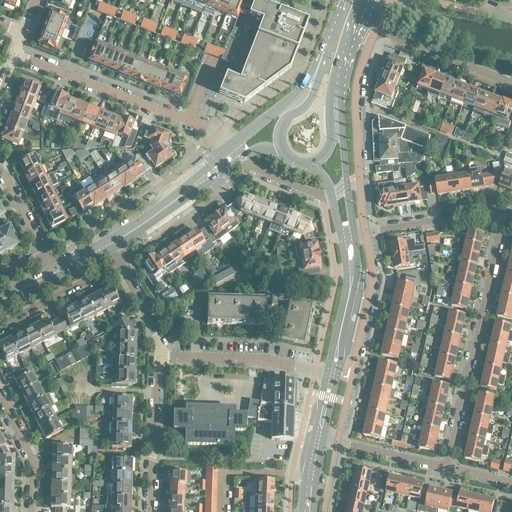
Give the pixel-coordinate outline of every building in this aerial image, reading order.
[(1,0),(1,1),(5,3),(4,5),(14,9),(17,0),(1,0)] [(68,10),(71,0),(54,0),(53,4),(68,10)] [(193,4),(182,0),(181,0),(96,0),(94,6),(99,7),(97,12),(105,15),(114,18),(115,14),(121,17),(120,21),(127,23),(134,26),(136,22),(142,24),(140,28),(147,31),(154,34),(156,30),(162,32),(160,36),(167,39),(174,42),(176,38),(182,40),(180,44),(187,47),(194,49),(196,45),(202,48),(205,49),(204,53),(212,56),(221,60),(224,51),(236,20),(225,16),(215,12),(205,8),(205,9),(204,9),(193,4)] [(204,9),(207,0),(194,0),(193,4),(204,9)] [(215,12),(219,0),(207,0),(204,9),(205,9),(205,8),(215,12)] [(225,16),(231,0),(219,0),(215,12),(225,16)] [(231,0),(225,16),(236,20),(239,14),(243,3),(244,1),(242,0),(231,0)] [(307,23),(254,2),(252,6),(243,3),(239,14),(236,20),(224,51),(221,60),(230,64),(226,74),(218,94),(243,104),(289,69),(293,59),(307,23)] [(50,13),(46,23),(64,30),(68,20),(50,13)] [(60,39),(64,30),(46,23),(42,32),(60,39)] [(64,40),(60,39),(42,32),(41,37),(39,37),(37,42),(38,43),(38,44),(43,46),(43,48),(49,51),(50,49),(59,52),(64,40)] [(99,66),(107,45),(97,41),(88,62),(89,62),(89,63),(94,65),(94,64),(99,66)] [(109,71),(117,49),(107,45),(99,66),(104,68),(103,69),(109,71)] [(127,54),(127,53),(117,49),(109,71),(114,73),(114,72),(119,73),(118,74),(119,74),(127,54)] [(137,58),(127,54),(119,74),(119,75),(119,76),(124,78),(124,76),(129,78),(137,58)] [(389,58),(384,71),(400,78),(407,61),(391,55),(390,59),(389,58)] [(138,83),(147,61),(137,58),(129,78),(134,80),(133,81),(138,83)] [(422,62),(412,58),(410,64),(420,68),(422,62)] [(149,86),(157,65),(147,61),(138,83),(144,85),(144,84),(149,86)] [(167,69),(157,65),(149,86),(154,88),(153,89),(158,91),(158,90),(159,90),(167,69)] [(169,93),(177,72),(167,68),(167,69),(159,90),(160,89),(164,91),(164,92),(168,94),(169,93)] [(418,87),(430,92),(436,75),(436,74),(424,70),(422,77),(419,84),(418,87)] [(395,89),(396,89),(400,78),(384,71),(379,83),(395,89)] [(185,85),(188,76),(177,72),(169,93),(174,95),(174,96),(178,98),(179,97),(180,97),(182,92),(184,93),(186,86),(185,85)] [(440,96),(447,80),(442,78),(441,76),(439,75),(437,76),(436,75),(430,92),(440,96)] [(23,83),(19,95),(35,101),(44,105),(47,98),(43,97),(42,99),(37,97),(40,90),(32,87),(34,83),(25,80),(24,84),(23,83)] [(452,100),(458,84),(457,83),(456,82),(453,81),(452,81),(447,80),(440,96),(439,99),(443,101),(445,98),(452,100)] [(399,90),(396,89),(395,89),(379,83),(371,104),(391,112),(399,90)] [(463,105),(469,88),(464,86),(463,85),(461,84),(459,84),(458,84),(452,100),(463,105)] [(473,112),(480,93),(479,92),(478,91),(476,90),(474,90),(469,88),(463,105),(462,107),(473,112)] [(59,114),(66,97),(55,92),(50,104),(48,109),(59,114)] [(484,116),(485,113),(492,97),(487,95),(486,94),(484,93),(482,93),(480,93),(473,112),(484,116)] [(31,112),(35,101),(19,95),(14,106),(31,112)] [(71,120),(77,103),(75,102),(76,101),(71,100),(71,101),(66,99),(67,97),(66,97),(59,114),(60,114),(57,120),(69,124),(71,120)] [(496,117),(503,101),(502,101),(500,99),(498,98),(497,99),(492,97),(485,113),(496,117)] [(511,103),(503,100),(503,101),(496,117),(495,121),(504,125),(506,121),(511,123),(511,122),(511,103)] [(82,124),(88,107),(83,105),(83,104),(79,103),(78,104),(77,103),(71,120),(82,124)] [(27,123),(31,112),(14,106),(10,117),(27,123)] [(93,128),(99,112),(94,110),(95,109),(90,107),(89,108),(88,107),(82,124),(93,128)] [(104,132),(110,116),(109,115),(110,115),(105,113),(104,114),(99,112),(93,128),(104,132)] [(116,135),(123,119),(122,118),(121,120),(117,118),(117,117),(112,116),(112,117),(110,116),(104,132),(115,137),(116,135)] [(22,135),(27,123),(10,117),(6,129),(22,135)] [(379,118),(377,119),(373,123),(374,133),(380,133),(400,132),(402,127),(379,118)] [(134,123),(123,119),(116,135),(127,140),(124,148),(130,148),(135,136),(137,132),(131,130),(134,123)] [(440,130),(442,124),(436,122),(434,128),(440,130)] [(440,131),(450,135),(451,136),(454,127),(443,123),(440,131)] [(153,142),(154,147),(162,147),(164,143),(165,143),(166,143),(167,141),(169,142),(170,141),(171,137),(171,136),(151,128),(150,130),(144,128),(141,127),(136,139),(143,142),(144,141),(145,142),(146,140),(153,142)] [(406,128),(402,127),(400,132),(380,133),(380,134),(383,134),(383,137),(374,137),(374,144),(376,145),(376,150),(427,147),(430,137),(429,138),(406,129),(406,128)] [(18,146),(22,135),(6,129),(4,134),(3,134),(2,134),(1,134),(0,134),(0,139),(1,140),(18,146)] [(453,136),(462,139),(464,132),(456,129),(453,136)] [(465,133),(463,139),(474,143),(476,137),(465,133)] [(433,149),(437,150),(441,152),(445,140),(437,137),(433,149)] [(89,140),(86,147),(94,150),(96,143),(89,140)] [(141,158),(148,168),(152,165),(155,169),(173,156),(174,156),(174,155),(173,155),(171,151),(170,151),(170,150),(168,152),(167,150),(166,150),(165,151),(162,147),(154,147),(154,152),(146,158),(144,156),(141,158)] [(421,163),(427,147),(376,150),(376,153),(375,155),(375,162),(381,161),(381,167),(393,166),(398,165),(421,163)] [(89,156),(89,155),(86,151),(77,152),(74,154),(74,155),(79,163),(89,156)] [(94,151),(89,155),(89,156),(94,163),(100,160),(94,151)] [(74,155),(74,154),(72,152),(61,152),(66,161),(74,155)] [(18,164),(24,175),(39,167),(32,153),(23,154),(20,155),(23,161),(18,164)] [(143,172),(148,168),(141,158),(140,156),(135,159),(133,156),(129,155),(121,160),(125,166),(135,182),(141,178),(141,177),(144,174),(143,172)] [(60,168),(57,169),(58,171),(61,170),(66,167),(64,163),(59,166),(60,168)] [(414,164),(405,165),(406,177),(410,177),(415,174),(414,164)] [(125,188),(135,182),(125,166),(114,172),(125,188)] [(45,178),(39,167),(24,175),(27,181),(29,186),(45,178)] [(469,170),(469,175),(472,190),(484,189),(483,187),(482,176),(481,168),(469,170)] [(510,191),(511,185),(511,174),(505,171),(499,186),(510,191)] [(124,188),(125,188),(114,172),(104,179),(114,194),(115,193),(115,194),(120,191),(119,190),(123,187),(124,188)] [(504,173),(488,175),(490,186),(496,185),(499,186),(504,173)] [(112,194),(114,194),(104,179),(101,174),(90,180),(104,201),(103,200),(108,197),(108,198),(113,195),(112,194)] [(409,204),(407,187),(401,188),(399,175),(393,176),(394,182),(394,183),(394,185),(395,189),(397,206),(403,205),(403,206),(408,206),(408,204),(409,204)] [(472,190),(469,175),(458,176),(461,192),(472,190)] [(490,186),(488,175),(482,176),(483,187),(490,186)] [(461,192),(458,176),(447,178),(449,194),(461,192)] [(50,188),(45,178),(29,186),(31,190),(32,190),(35,196),(50,188)] [(449,194),(447,178),(435,180),(436,182),(435,182),(437,193),(438,196),(449,194)] [(94,207),(104,201),(90,180),(85,183),(88,189),(84,192),(94,207)] [(395,189),(394,185),(394,183),(378,185),(379,191),(378,192),(380,206),(385,206),(384,207),(384,208),(397,206),(395,189)] [(419,185),(407,187),(409,204),(423,202),(423,201),(427,200),(426,193),(420,194),(419,185)] [(86,212),(94,207),(84,192),(83,192),(80,187),(70,193),(76,202),(73,203),(76,210),(80,208),(83,213),(86,211),(86,212)] [(56,199),(50,188),(35,196),(38,202),(37,202),(40,207),(56,199)] [(254,200),(254,199),(246,196),(243,198),(242,197),(240,198),(241,199),(235,202),(236,203),(230,206),(236,217),(241,213),(248,216),(248,215),(254,200)] [(61,210),(56,199),(40,207),(42,212),(45,218),(61,210)] [(260,220),(266,204),(261,202),(260,200),(258,199),(256,200),(254,199),(254,200),(248,215),(260,220)] [(271,224),(277,208),(276,207),(275,206),(273,205),(271,205),(266,204),(260,220),(271,224)] [(240,224),(236,217),(230,206),(225,209),(224,208),(223,209),(222,208),(218,212),(218,213),(214,216),(228,233),(237,226),(240,224)] [(282,228),(288,212),(283,210),(282,209),(280,208),(278,208),(277,208),(271,224),(282,228)] [(67,221),(61,210),(45,218),(51,229),(67,221)] [(293,233),(299,217),(300,217),(298,216),(297,214),(295,214),(293,214),(288,212),(282,228),(293,233)] [(228,234),(228,233),(214,216),(210,219),(209,218),(205,221),(206,222),(204,223),(207,226),(202,230),(212,244),(217,240),(218,241),(228,234)] [(308,221),(299,217),(293,233),(303,236),(304,236),(305,241),(314,239),(311,232),(312,232),(310,225),(311,225),(310,223),(309,224),(308,221)] [(9,227),(0,231),(0,237),(7,251),(9,251),(13,249),(14,247),(18,245),(9,227)] [(212,244),(202,230),(197,234),(195,230),(190,234),(188,233),(186,235),(186,237),(184,238),(193,252),(204,245),(207,248),(208,247),(214,256),(218,253),(212,244)] [(468,236),(466,242),(481,245),(483,234),(463,230),(462,234),(468,236)] [(193,252),(184,238),(183,238),(182,238),(179,239),(179,241),(174,244),(186,263),(187,262),(186,261),(189,259),(187,256),(193,252)] [(408,253),(407,248),(406,241),(390,244),(392,256),(408,253)] [(479,256),(481,245),(466,242),(465,248),(459,247),(458,251),(479,256)] [(186,263),(174,244),(170,247),(169,247),(166,248),(166,250),(165,251),(174,265),(177,269),(186,263)] [(299,247),(301,259),(319,256),(318,251),(319,251),(318,245),(316,246),(316,244),(299,247)] [(246,245),(238,249),(244,258),(248,256),(246,245)] [(174,265),(165,251),(163,251),(162,251),(159,253),(159,255),(155,257),(164,271),(174,265)] [(476,267),(479,256),(458,251),(457,256),(463,257),(461,263),(476,267)] [(410,266),(408,253),(392,256),(394,268),(410,266)] [(164,272),(164,271),(155,257),(154,256),(143,263),(149,271),(144,274),(153,288),(158,284),(155,281),(165,274),(164,272)] [(320,261),(319,256),(301,259),(304,271),(310,270),(311,276),(321,274),(320,268),(320,267),(321,266),(320,261)] [(474,277),(476,267),(461,263),(460,270),(454,269),(453,273),(474,277)] [(200,282),(207,278),(202,270),(195,274),(197,278),(200,282)] [(471,288),(474,277),(453,273),(452,277),(458,278),(456,285),(471,288)] [(187,284),(190,289),(200,282),(197,278),(187,284)] [(397,289),(396,295),(412,298),(415,286),(399,282),(398,284),(397,283),(396,289),(397,289)] [(469,299),(471,288),(456,285),(455,291),(449,290),(448,294),(469,299)] [(502,295),(511,297),(511,286),(505,285),(502,295)] [(99,293),(107,310),(119,304),(114,293),(112,289),(111,287),(109,288),(109,289),(104,291),(103,292),(100,294),(99,293)] [(161,294),(167,304),(177,297),(171,288),(161,294)] [(107,310),(99,293),(99,294),(96,296),(95,296),(89,299),(87,300),(95,316),(107,310)] [(466,310),(469,299),(448,294),(447,299),(453,300),(451,307),(466,310)] [(409,311),(412,298),(396,295),(395,300),(394,300),(392,307),(409,311)] [(511,297),(502,295),(500,306),(511,308),(511,297)] [(266,301),(256,300),(207,299),(206,325),(211,325),(211,323),(216,323),(222,323),(222,325),(230,326),(230,323),(241,323),(241,326),(245,326),(250,326),(250,324),(260,324),(260,326),(265,327),(266,301)] [(95,316),(87,300),(84,301),(84,302),(78,304),(78,305),(74,307),(74,306),(82,322),(95,316)] [(308,322),(310,316),(311,311),(313,312),(314,307),(289,302),(280,340),(306,346),(307,341),(304,340),(307,330),(309,330),(311,322),(308,322)] [(82,322),(74,306),(73,306),(74,307),(71,309),(70,308),(69,309),(64,312),(62,313),(64,316),(59,319),(65,330),(69,328),(69,329),(82,322)] [(511,308),(500,306),(497,317),(511,320),(511,308)] [(406,323),(409,311),(392,307),(390,314),(391,314),(390,319),(406,323)] [(443,318),(442,322),(462,327),(465,316),(450,313),(449,319),(443,318)] [(126,317),(121,320),(119,321),(122,326),(129,323),(126,317)] [(65,330),(59,319),(54,322),(59,332),(65,330)] [(403,335),(406,323),(390,319),(389,324),(388,324),(386,331),(403,335)] [(54,335),(49,324),(47,320),(45,321),(40,324),(39,324),(39,325),(36,327),(35,326),(43,342),(56,336),(55,335),(54,335)] [(122,326),(119,321),(114,324),(116,329),(122,326)] [(59,332),(54,322),(49,324),(54,335),(55,335),(59,332)] [(460,338),(462,327),(442,322),(441,327),(447,328),(445,334),(460,338)] [(134,333),(129,323),(122,326),(116,329),(119,334),(117,334),(117,346),(136,346),(134,346),(134,342),(135,342),(135,341),(135,335),(136,333),(134,333)] [(496,323),(493,334),(511,338),(511,333),(509,333),(511,326),(496,323)] [(43,342),(35,326),(34,326),(35,327),(32,329),(31,328),(30,329),(31,329),(25,332),(25,331),(22,333),(30,349),(43,342)] [(401,347),(403,335),(386,331),(385,338),(386,338),(385,343),(401,347)] [(30,349),(22,333),(20,334),(14,337),(13,337),(14,338),(10,340),(10,339),(9,339),(18,355),(30,349)] [(457,348),(460,338),(445,334),(444,341),(438,339),(437,344),(457,348)] [(511,342),(511,338),(493,334),(491,345),(506,348),(507,342),(511,342)] [(18,355),(9,339),(10,340),(6,342),(6,341),(5,342),(0,344),(0,350),(0,351),(1,351),(6,361),(18,355)] [(82,339),(76,343),(79,348),(85,345),(82,339)] [(398,360),(401,347),(385,343),(383,349),(382,349),(381,354),(382,355),(382,356),(398,360)] [(455,359),(457,348),(437,344),(436,348),(442,349),(440,356),(455,359)] [(91,356),(86,345),(80,348),(85,359),(91,356)] [(504,354),(506,348),(491,345),(488,356),(509,360),(510,356),(504,354)] [(136,347),(136,346),(117,346),(117,359),(135,359),(135,357),(135,351),(134,350),(134,347),(136,347)] [(85,359),(80,348),(75,351),(80,361),(85,359)] [(80,361),(75,351),(70,353),(76,364),(80,361)] [(76,364),(70,353),(65,356),(70,366),(76,364)] [(70,366),(65,356),(59,359),(64,369),(70,366)] [(452,370),(455,359),(440,356),(439,362),(433,361),(432,365),(452,370)] [(508,364),(509,360),(488,356),(486,366),(501,370),(502,363),(508,364)] [(64,369),(59,359),(55,361),(60,372),(64,369)] [(135,361),(135,359),(117,359),(116,372),(135,372),(133,372),(133,368),(134,368),(134,367),(134,361),(135,361)] [(379,369),(378,374),(394,378),(396,366),(380,362),(380,363),(379,363),(378,369),(379,369)] [(450,381),(452,370),(432,365),(431,370),(437,371),(435,377),(450,381)] [(499,376),(501,370),(486,366),(484,377),(504,382),(505,377),(499,376)] [(31,367),(25,370),(28,376),(32,373),(34,373),(31,367)] [(28,376),(25,370),(13,375),(16,381),(15,382),(28,376)] [(135,373),(135,372),(116,372),(116,385),(128,386),(132,386),(134,386),(134,384),(134,377),(133,376),(133,373),(135,373)] [(38,385),(32,373),(28,376),(15,382),(16,382),(18,385),(17,386),(18,386),(21,392),(20,392),(21,393),(38,385)] [(394,378),(378,374),(376,380),(375,380),(374,386),(391,390),(394,378)] [(503,386),(504,382),(484,377),(481,388),(496,391),(497,384),(503,386)] [(293,393),(294,382),(263,381),(259,409),(293,410),(293,400),(294,400),(294,393),(293,393)] [(449,387),(441,385),(434,383),(432,390),(427,389),(426,393),(446,398),(449,387)] [(44,397),(38,385),(21,393),(22,395),(25,400),(25,401),(26,401),(28,404),(27,405),(44,397)] [(388,402),(391,390),(374,386),(372,393),(373,393),(372,399),(388,402)] [(444,409),(446,398),(426,393),(425,398),(431,399),(429,405),(444,409)] [(480,394),(477,405),(498,410),(499,405),(493,404),(494,397),(480,394)] [(50,408),(44,397),(27,405),(28,405),(30,408),(29,409),(30,409),(32,415),(33,417),(50,408)] [(113,398),(113,402),(113,411),(131,411),(130,411),(130,407),(131,407),(131,400),(131,398),(129,398),(125,398),(113,398)] [(385,415),(388,402),(372,399),(371,404),(370,404),(368,411),(385,415)] [(249,401),(247,418),(255,419),(258,402),(249,401)] [(441,419),(444,409),(429,405),(428,412),(422,410),(421,415),(441,419)] [(497,414),(498,410),(477,405),(475,416),(489,419),(491,413),(497,414)] [(86,420),(86,407),(80,407),(80,420),(74,420),(74,423),(83,424),(83,420),(86,420)] [(39,428),(55,420),(50,408),(33,417),(34,418),(37,424),(38,424),(40,427),(38,428),(39,428)] [(245,416),(235,415),(233,415),(234,409),(221,409),(221,410),(214,410),(214,409),(213,409),(206,409),(206,408),(205,408),(205,409),(198,409),(198,408),(186,408),(186,414),(174,413),(173,429),(186,430),(185,445),(232,446),(233,431),(245,432),(245,416)] [(257,421),(258,421),(271,424),(271,440),(292,441),(293,410),(259,409),(257,421)] [(131,412),(131,411),(113,411),(112,423),(130,424),(131,422),(130,422),(131,416),(131,415),(130,415),(130,412),(131,412)] [(382,427),(385,415),(368,411),(367,418),(368,418),(366,423),(382,427)] [(439,430),(441,419),(421,415),(420,419),(426,420),(424,427),(439,430)] [(488,425),(489,419),(475,416),(472,426),(493,431),(494,427),(488,425)] [(61,432),(60,428),(55,420),(39,428),(39,429),(40,428),(42,431),(41,432),(41,433),(41,432),(44,438),(45,440),(46,439),(47,440),(51,438),(50,437),(61,432)] [(130,425),(130,424),(112,423),(112,436),(130,436),(129,436),(129,432),(130,432),(130,431),(130,425)] [(380,439),(382,427),(366,423),(365,428),(364,428),(363,434),(364,434),(364,436),(380,439)] [(472,426),(470,437),(484,441),(486,434),(492,436),(493,431),(472,426)] [(436,441),(439,430),(424,427),(423,433),(417,432),(416,436),(436,441)] [(130,436),(112,436),(112,448),(130,449),(130,447),(129,447),(130,441),(130,440),(129,440),(129,436),(130,436)] [(434,452),(436,441),(416,436),(415,441),(421,442),(419,448),(434,452)] [(483,447),(484,441),(470,437),(467,448),(488,453),(489,448),(483,447)] [(10,456),(5,446),(0,448),(0,468),(13,469),(13,466),(13,461),(13,460),(12,460),(12,459),(12,457),(14,457),(14,456),(10,456)] [(53,457),(52,458),(71,459),(75,459),(75,446),(53,446),(54,446),(54,450),(53,450),(53,451),(53,457)] [(487,457),(488,453),(467,448),(465,459),(480,462),(481,456),(487,457)] [(70,472),(71,459),(52,458),(52,460),(53,460),(52,466),(52,467),(53,467),(53,471),(52,471),(70,472)] [(113,460),(113,472),(131,473),(131,470),(131,465),(131,464),(130,464),(130,461),(131,461),(131,460),(113,460)] [(503,471),(510,473),(511,464),(511,461),(506,461),(503,471)] [(13,470),(13,469),(0,468),(0,480),(13,481),(12,481),(12,477),(13,477),(13,476),(13,470)] [(356,469),(353,480),(369,484),(372,472),(356,469)] [(70,484),(70,472),(52,471),(53,471),(53,475),(52,475),(52,476),(52,482),(52,483),(70,484)] [(131,474),(131,473),(113,472),(112,485),(130,485),(129,485),(130,481),(131,481),(130,480),(131,474)] [(170,473),(170,485),(183,485),(183,486),(190,486),(190,473),(170,473)] [(397,495),(401,479),(389,476),(386,492),(397,495)] [(409,497),(412,482),(401,479),(397,495),(409,497)] [(13,481),(0,480),(0,492),(12,493),(12,491),(12,486),(13,486),(13,485),(11,485),(12,481),(13,481)] [(366,495),(369,484),(353,480),(351,492),(366,495)] [(255,482),(254,497),(272,497),(273,482),(255,482)] [(420,500),(422,490),(424,484),(412,482),(409,497),(420,500)] [(69,496),(70,484),(52,483),(52,485),(52,491),(51,491),(51,492),(52,492),(52,496),(51,496),(69,496)] [(130,486),(130,485),(112,485),(112,497),(130,497),(130,495),(130,489),(129,489),(129,485),(130,486)] [(183,498),(183,486),(183,485),(170,485),(169,497),(183,498)] [(420,500),(417,511),(418,511),(436,511),(437,510),(441,492),(430,489),(429,492),(422,490),(420,500)] [(12,495),(12,493),(0,492),(0,505),(12,506),(11,506),(11,502),(12,502),(12,501),(12,495)] [(364,506),(366,495),(351,492),(348,503),(364,506)] [(448,511),(450,507),(452,497),(453,494),(441,492),(437,510),(445,511),(448,511)] [(468,511),(471,495),(460,493),(459,499),(456,508),(468,511)] [(472,511),(479,511),(483,498),(471,495),(468,511),(472,511)] [(69,510),(69,496),(51,496),(52,496),(52,500),(51,500),(51,501),(51,507),(51,509),(55,509),(55,511),(68,511),(68,510),(69,510)] [(130,499),(130,497),(112,497),(112,510),(130,510),(129,510),(129,506),(130,506),(130,505),(130,499)] [(182,510),(183,498),(169,497),(169,509),(182,510)] [(272,497),(254,497),(250,497),(249,510),(272,511),(272,497)] [(455,511),(456,508),(459,499),(452,497),(450,507),(448,511),(455,511)] [(491,511),(494,500),(483,498),(479,511),(491,511)] [(362,511),(364,506),(348,503),(346,511),(362,511)]
